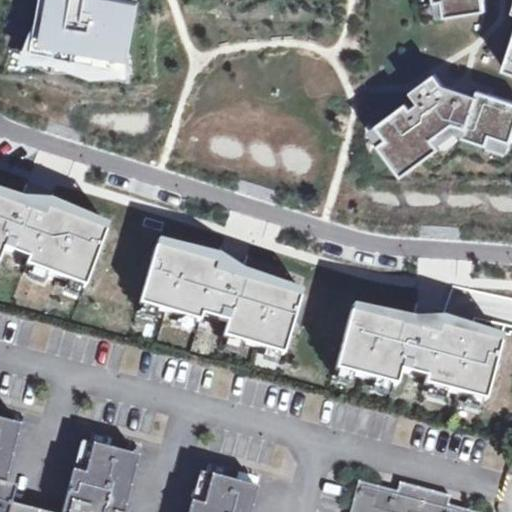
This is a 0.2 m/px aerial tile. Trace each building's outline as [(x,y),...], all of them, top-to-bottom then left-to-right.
[(137,0),(49,0),(43,41),(129,54),(136,10),(137,0)] [(441,0),(444,14),(452,12),(454,28),(486,24),(482,0),(441,0)] [(511,140),(511,137),(511,99),(478,88),(476,93),(470,91),(472,86),(457,80),(455,86),(444,82),(435,73),(410,90),(419,102),(412,107),(407,101),(376,124),(386,137),(378,143),(401,175),(440,146),(433,136),(453,121),(467,126),(462,135),(487,143),(490,133),(511,140)] [(0,277),(108,307),(130,220),(65,205),(46,214),(0,200),(0,277)] [(138,319),(300,361),(324,275),(258,262),(244,247),(167,226),(138,319)] [(338,376),(511,419),(511,307),(490,304),(465,303),(430,302),(367,284),(338,376)] [(249,511),(255,489),(211,478),(207,494),(193,490),(188,511),(123,511),(136,458),(92,446),(86,476),(71,472),(62,511),(32,511),(0,504),(4,487),(3,487),(18,427),(0,421),(0,511),(249,511)] [(86,476),(92,446),(79,443),(71,472),(86,476)] [(207,494),(211,478),(197,474),(193,490),(207,494)] [(468,511),(447,507),(449,498),(399,484),(397,492),(357,482),(349,511),(468,511)]
